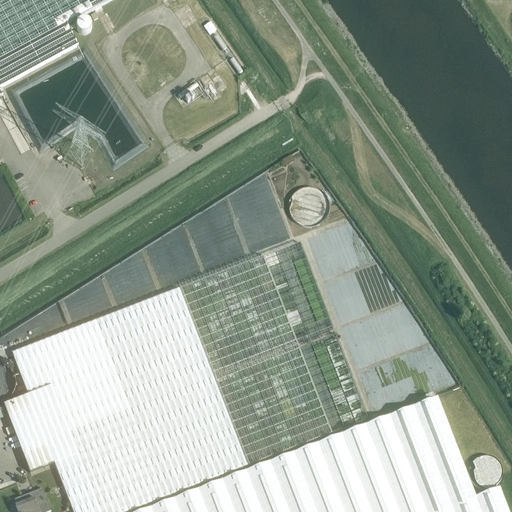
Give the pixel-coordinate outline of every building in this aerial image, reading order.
[(0,0),(0,97),(4,96),(0,89),(79,46),(68,25),(113,0),(0,0)] [(327,209),(327,208),(327,205),(326,202),(325,199),(323,196),(320,194),(317,192),(313,191),(310,190),(306,190),(303,191),(299,193),(296,195),(294,198),(292,201),(291,204),(290,208),(291,212),(292,215),(294,219),(296,221),(298,224),(302,226),(305,227),(308,227),(312,227),(316,226),(318,224),(322,222),(324,219),(326,216),(327,212),(327,209)] [(300,243),(22,350),(12,354),(28,396),(5,405),(31,473),(55,464),(73,511),(129,511),(248,466),(368,420),(300,243)] [(17,385),(16,381),(15,377),(14,374),(11,371),(8,369),(4,367),(1,367),(0,366),(0,402),(1,403),(4,402),(8,400),(11,398),(14,395),(15,392),(16,388),(17,385)] [(509,511),(500,488),(476,497),(438,398),(141,511),(509,511)] [(16,506),(17,511),(49,511),(51,511),(42,489),(15,500),(17,506),(16,506)]
